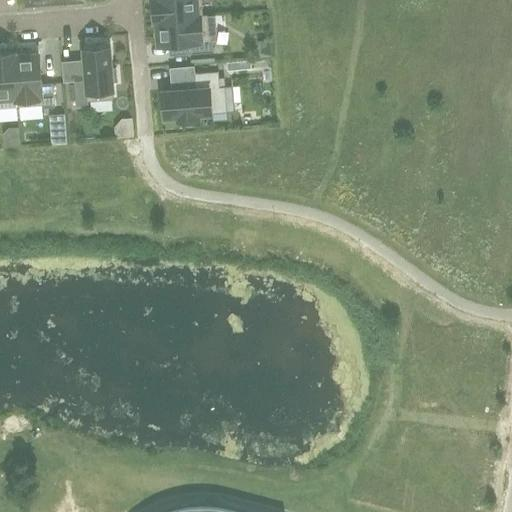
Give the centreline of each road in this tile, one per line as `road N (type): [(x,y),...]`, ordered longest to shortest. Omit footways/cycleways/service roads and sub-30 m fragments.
road 1 (residential): [(0,22),(131,10)]
road 2 (residential): [(131,10),(142,133)]
